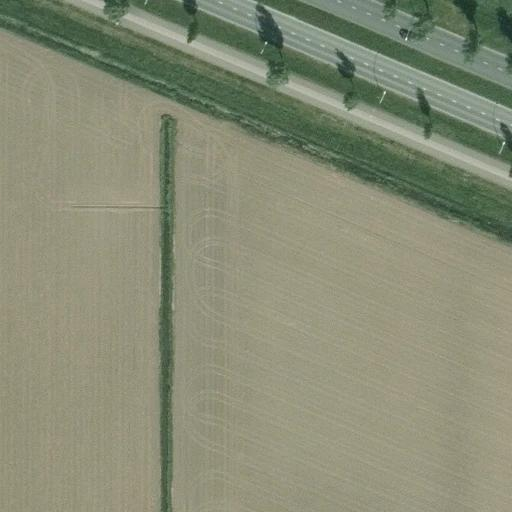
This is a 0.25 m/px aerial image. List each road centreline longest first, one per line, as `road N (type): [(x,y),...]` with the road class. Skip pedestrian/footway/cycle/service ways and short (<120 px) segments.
road 1 (residential): [(90,0),(511,177)]
road 2 (primary): [(211,0),(511,126)]
road 3 (primary): [(511,74),(334,0)]
